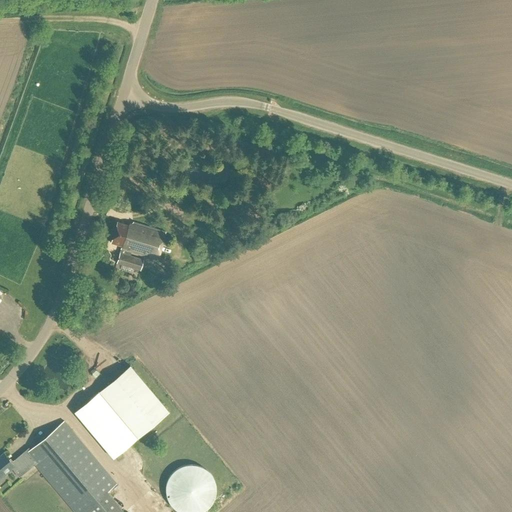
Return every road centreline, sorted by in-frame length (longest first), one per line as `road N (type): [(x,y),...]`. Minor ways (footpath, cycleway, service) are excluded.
road 1 (tertiary): [(511,184),(252,102),(176,107),(123,97)]
road 2 (tertiary): [(0,388),(59,305),(123,97)]
